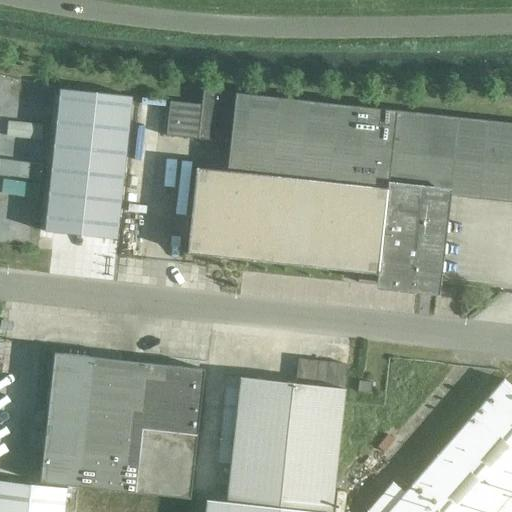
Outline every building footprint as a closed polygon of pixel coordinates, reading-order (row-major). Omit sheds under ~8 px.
[(58,89),(43,232),(114,240),(130,96),(58,89)] [(392,285),(430,289),(441,195),(511,202),(511,124),(202,90),(200,106),(169,102),(165,136),(228,143),(225,171),(194,168),(185,254),(358,273),(357,283),(392,287),(392,285)] [(38,483),(77,487),(189,499),(202,370),(53,353),(38,483)] [(229,464),(224,506),(281,511),(330,511),(346,365),(297,360),(294,384),(226,377),(217,463),(229,464)] [(511,511),(511,494),(509,492),(511,488),(511,388),(503,380),(387,511),(511,511)] [(371,383),(358,381),(357,392),(370,394),(371,383)] [(0,511),(62,511),(65,489),(0,482),(0,511)]
